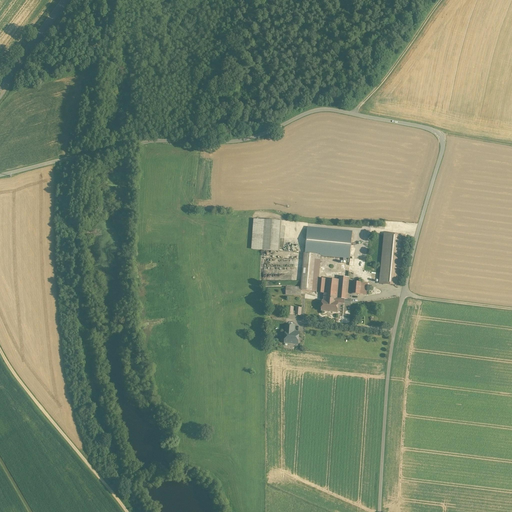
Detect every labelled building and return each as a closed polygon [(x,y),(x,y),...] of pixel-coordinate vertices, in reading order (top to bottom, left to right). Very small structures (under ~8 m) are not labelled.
[(265,220),(255,219),(253,249),(263,250),(265,220)] [(280,221),(265,220),(263,250),(264,250),(278,251),(280,221)] [(352,232),(307,228),(305,253),(320,255),(350,258),(352,232)] [(405,236),(385,234),(380,284),(400,286),(405,236)] [(278,251),(264,250),(262,281),(301,281),(299,253),(278,251)] [(305,253),(303,274),(313,275),(312,291),(317,292),(318,279),(318,278),(320,255),(305,253)] [(313,275),(303,274),(302,290),(312,291),(313,275)] [(339,281),(318,279),(317,292),(324,292),(324,297),(346,299),(348,278),(339,277),(339,281)] [(361,283),(353,282),(352,294),(360,295),(361,283)] [(346,299),(324,297),(323,301),(322,300),(321,311),(338,313),(338,303),(344,304),(345,299),(346,299)] [(293,329),(286,328),(285,341),(290,341),(290,343),(294,343),(294,342),(298,342),(299,333),(293,333),(293,329)]
